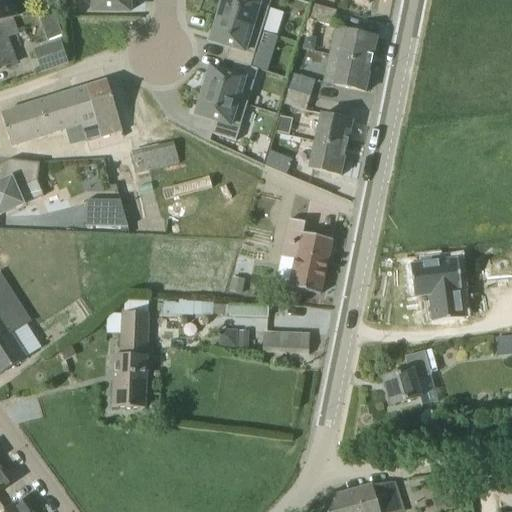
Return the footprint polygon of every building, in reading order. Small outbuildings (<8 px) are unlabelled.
[(17,19),(17,17),(10,0),(0,0),(0,23),(13,19),(14,20),(17,19)] [(93,0),(93,13),(130,13),(129,0),(93,0)] [(240,0),(223,0),(218,19),(252,30),(260,7),(265,8),(267,0),(241,0),(240,0)] [(314,5),(309,20),(332,27),(337,11),(314,5)] [(52,7),(36,13),(40,22),(55,16),(52,7)] [(252,65),(268,70),(285,12),(269,7),(252,65)] [(19,35),(14,20),(13,19),(0,23),(0,70),(16,64),(6,40),(19,35)] [(252,30),(218,19),(210,43),(226,48),(223,59),(230,62),(247,67),(251,54),(245,53),(252,30)] [(377,38),(345,32),(335,29),(329,56),(339,58),(371,65),(377,38)] [(302,50),(314,52),(316,39),(305,37),(302,50)] [(36,51),(43,72),(67,64),(60,43),(36,51)] [(371,65),(339,58),(329,56),(323,84),(365,93),(371,65)] [(247,67),(230,62),(227,73),(211,68),(203,92),(238,103),(245,80),(251,82),(255,69),(247,67)] [(289,89),(311,96),(315,81),(293,75),(289,89)] [(87,89),(100,136),(122,129),(108,83),(87,89)] [(70,145),(100,136),(87,89),(2,115),(12,148),(66,131),(70,145)] [(306,112),(311,96),(289,89),(284,105),(306,112)] [(238,103),(203,92),(196,116),(212,121),(208,133),(233,140),(237,128),(231,126),(238,103)] [(315,143),(346,149),(352,122),(321,115),(315,143)] [(340,177),(346,149),(315,143),(309,170),(340,177)] [(147,171),(162,167),(157,147),(132,153),(137,173),(147,171)] [(269,151),(264,166),(286,175),(292,161),(269,151)] [(43,197),(37,181),(39,165),(10,162),(0,166),(0,216),(24,206),(43,197)] [(118,163),(106,166),(111,187),(123,184),(118,163)] [(94,164),(79,168),(83,183),(98,179),(94,164)] [(166,201),(212,189),(210,179),(163,191),(166,201)] [(128,228),(121,201),(87,201),(86,227),(128,228)] [(290,220),(281,258),(295,261),(289,289),(320,296),(332,241),(303,235),(306,224),(290,220)] [(431,293),(434,320),(466,316),(466,314),(462,289),(463,289),(463,287),(459,257),(441,259),(441,254),(422,257),(423,262),(412,263),(416,295),(431,293)] [(0,275),(0,375),(26,359),(11,336),(31,323),(0,275)] [(232,278),(229,293),(240,295),(242,296),(245,284),(246,282),(232,278)] [(230,306),(214,306),(214,304),(202,304),(202,303),(184,302),(184,300),(179,300),(179,303),(164,302),(163,316),(194,317),(194,316),(213,317),(213,315),(230,315),(230,317),(268,319),(269,308),(230,306)] [(147,357),(149,314),(149,302),(125,301),(124,313),(122,313),(121,356),(147,357)] [(250,346),(250,330),(224,329),(223,345),(250,346)] [(264,334),(263,354),(309,357),(310,336),(264,334)] [(405,358),(409,373),(383,380),(391,406),(420,398),(416,381),(431,376),(425,353),(405,358)] [(147,357),(121,356),(115,356),(113,408),(145,409),(147,357)] [(0,467),(0,491),(9,485),(4,479),(7,478),(0,467)] [(379,511),(372,487),(372,486),(323,500),(326,511),(379,511)] [(0,511),(31,511),(27,505),(24,507),(20,501),(5,511),(0,503),(0,511)]
